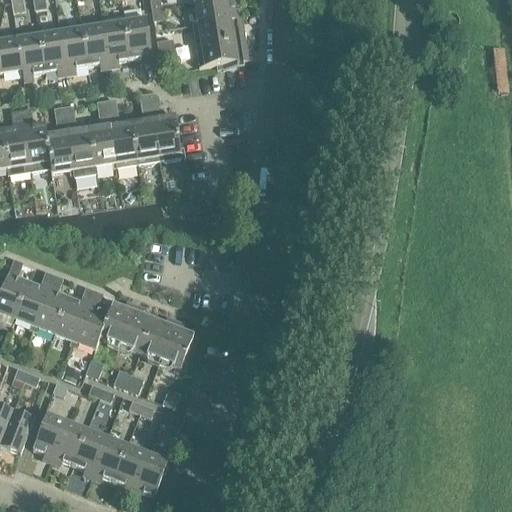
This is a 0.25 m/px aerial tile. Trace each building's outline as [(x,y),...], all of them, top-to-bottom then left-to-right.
[(234,14),(232,0),(195,7),(198,28),(241,21),(240,13),(234,14)] [(46,12),(45,2),(32,4),(34,14),(46,12)] [(12,7),(13,17),(25,15),(24,6),(12,7)] [(141,11),(123,14),(125,25),(124,26),(130,63),(143,61),(144,66),(152,65),(146,22),(143,23),(141,11)] [(198,28),(201,49),(244,42),(241,21),(198,28)] [(124,26),(103,29),(109,72),(117,71),(116,65),(130,63),(124,26)] [(103,29),(81,32),(87,70),(101,68),(101,73),(109,72),(103,29)] [(81,32),(60,36),(67,78),(74,77),(74,72),(87,70),(81,32)] [(60,36),(38,39),(44,77),(58,75),(59,80),(67,78),(60,36)] [(38,39),(17,42),(22,74),(23,85),(32,84),(31,79),(44,77),(38,39)] [(0,44),(0,76),(22,74),(17,42),(0,44)] [(205,71),(248,64),(244,42),(201,49),(205,71)] [(164,44),(166,54),(174,53),(172,43),(164,44)] [(156,45),(158,56),(166,54),(164,44),(156,45)] [(484,53),(489,99),(507,97),(502,51),(484,53)] [(167,65),(176,64),(174,53),(166,54),(167,65)] [(159,66),(167,65),(166,54),(158,56),(159,66)] [(158,100),(153,97),(149,98),(159,165),(162,164),(165,166),(179,164),(181,161),(181,156),(180,156),(174,119),(162,121),(159,104),(158,100)] [(154,166),(159,165),(149,98),(139,99),(141,107),(143,123),(131,125),(138,168),(140,168),(143,169),(151,168),(154,166)] [(114,103),(106,105),(115,167),(116,167),(116,171),(138,168),(131,125),(119,127),(116,111),(114,103)] [(98,114),(100,130),(88,132),(94,170),(115,167),(106,105),(97,106),(98,114)] [(72,109),(63,111),(73,173),(94,170),(88,132),(76,134),(72,109)] [(58,137),(46,139),(51,173),(50,173),(51,177),(73,173),(63,111),(54,112),(58,137)] [(29,112),(20,114),(30,176),(50,173),(51,173),(46,139),(44,127),(32,129),(29,112)] [(13,132),(1,134),(7,171),(6,171),(7,179),(30,176),(20,114),(11,115),(13,132)] [(0,316),(14,322),(28,286),(17,282),(23,266),(14,262),(0,297),(0,316)] [(39,291),(28,286),(14,322),(31,328),(29,332),(33,334),(54,278),(46,275),(39,291)] [(38,331),(54,337),(68,302),(57,297),(63,282),(54,278),(33,334),(36,335),(38,331)] [(80,306),(68,302),(54,337),(71,344),(69,348),(73,350),(94,294),(86,290),(80,306)] [(103,297),(94,294),(73,350),(76,351),(78,346),(95,353),(100,342),(99,342),(108,317),(97,313),(103,297)] [(142,317),(144,312),(135,309),(126,306),(124,310),(112,306),(108,317),(99,342),(100,342),(119,350),(139,357),(153,322),(142,317)] [(182,333),(184,328),(175,325),(167,321),(165,326),(153,322),(139,357),(159,365),(180,373),(194,337),(193,337),(182,333)] [(89,367),(95,370),(101,372),(103,368),(97,365),(91,363),(89,367)] [(85,378),(91,380),(95,370),(89,367),(85,378)] [(63,381),(75,386),(80,372),(68,368),(63,381)] [(91,380),(97,383),(101,372),(95,370),(91,380)] [(25,385),(28,376),(17,372),(14,381),(25,385)] [(119,374),(117,379),(123,381),(129,383),(131,378),(119,374)] [(39,381),(28,376),(25,385),(36,390),(39,381)] [(129,383),(135,386),(141,388),(143,383),(131,378),(129,383)] [(123,381),(117,379),(113,389),(119,391),(123,381)] [(119,391),(125,393),(129,383),(123,381),(119,391)] [(131,396),(135,386),(129,383),(125,393),(131,396)] [(138,398),(141,388),(135,386),(131,396),(138,398)] [(67,391),(56,387),(52,396),(64,401),(67,391)] [(88,397),(99,402),(103,392),(92,388),(88,397)] [(114,397),(103,392),(99,402),(110,406),(114,397)] [(168,393),(166,397),(168,398),(172,400),(175,401),(178,402),(180,397),(174,395),(171,394),(168,393)] [(168,410),(172,400),(168,398),(166,397),(162,408),(168,410)] [(174,412),(178,402),(175,401),(172,400),(168,410),(174,412)] [(129,413),(140,417),(143,408),(132,404),(129,413)] [(0,448),(14,414),(0,408),(0,448)] [(154,412),(143,408),(140,417),(151,422),(154,412)] [(34,422),(14,414),(0,448),(0,449),(20,457),(34,422)] [(44,463),(51,466),(67,426),(46,418),(32,453),(45,458),(44,463)] [(173,420),(169,429),(180,433),(184,424),(173,420)] [(87,433),(67,426),(51,466),(59,469),(60,464),(73,469),(87,433)] [(84,479),(91,482),(107,441),(87,433),(73,469),(86,474),(84,479)] [(99,485),(101,480),(113,485),(127,449),(107,441),(91,482),(99,485)] [(124,494),(132,497),(147,457),(127,449),(113,485),(126,490),(124,494)] [(154,500),(168,465),(147,457),(132,497),(139,500),(141,495),(154,500)]
